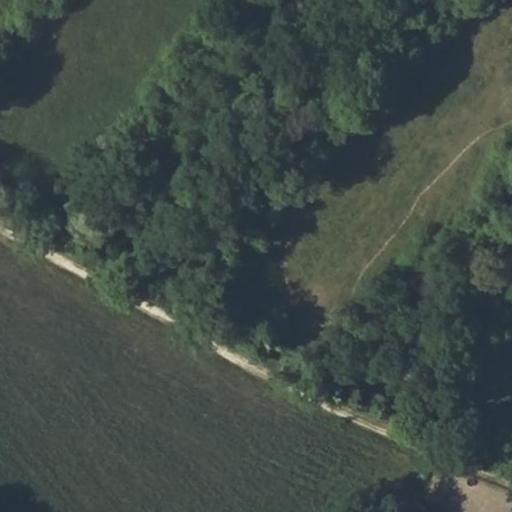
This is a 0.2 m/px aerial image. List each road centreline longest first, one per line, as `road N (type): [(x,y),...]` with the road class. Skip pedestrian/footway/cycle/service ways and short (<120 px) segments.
road 1 (track): [(511,472),(241,371)]
road 2 (track): [(0,232),(241,371)]
